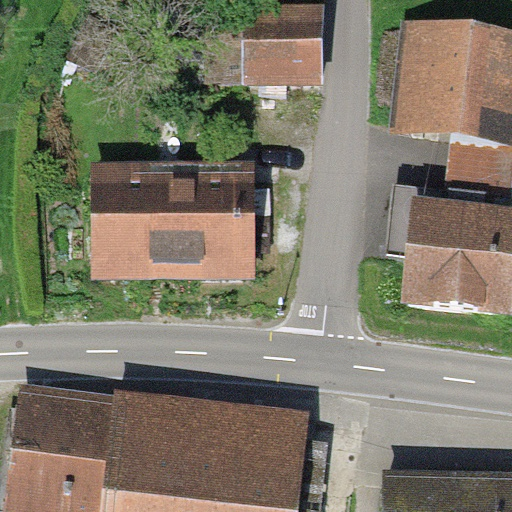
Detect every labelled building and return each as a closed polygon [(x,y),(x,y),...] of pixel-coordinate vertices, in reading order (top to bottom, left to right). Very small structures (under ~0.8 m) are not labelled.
[(327,93),(326,16),(247,16),(247,94),(327,93)] [(511,38),(412,26),(398,137),(511,151),(511,38)] [(256,278),(255,177),(100,179),(102,280),(256,278)] [(420,207),(511,216),(511,196),(395,184),(383,299),(410,302),(420,207)] [(511,319),(511,221),(422,211),(411,308),(511,319)] [(294,511),(303,431),(23,402),(11,511),(294,511)] [(511,511),(511,489),(391,486),(389,511),(511,511)]
